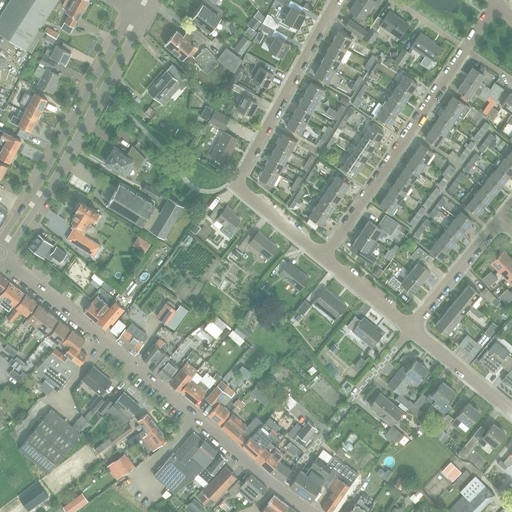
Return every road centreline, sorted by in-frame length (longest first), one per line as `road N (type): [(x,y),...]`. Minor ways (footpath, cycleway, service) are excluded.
road 1 (residential): [(279,489),(0,257)]
road 2 (residential): [(324,256),(243,192),(242,183),(338,0)]
road 3 (residential): [(324,256),(497,2)]
road 4 (tertiary): [(0,251),(39,204),(141,17)]
road 5 (tertiary): [(130,12),(0,244)]
road 6 (residential): [(279,489),(410,327)]
road 7 (unknown): [(381,0),(511,87)]
road 8 (residential): [(410,327),(501,218)]
road 9 (residential): [(511,409),(410,327)]
